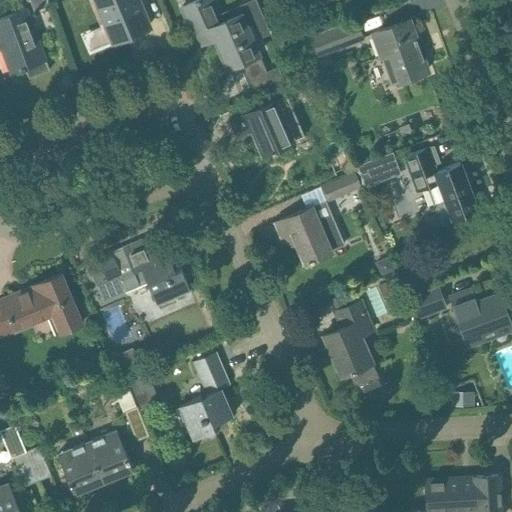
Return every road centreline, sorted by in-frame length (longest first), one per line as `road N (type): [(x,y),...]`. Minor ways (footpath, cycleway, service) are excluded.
road 1 (residential): [(318,437),(207,176)]
road 2 (unclassified): [(0,141),(172,84),(207,176)]
road 3 (residential): [(207,176),(30,232),(0,223)]
road 4 (residential): [(511,425),(318,437)]
road 5 (residential): [(318,437),(164,511)]
road 6 (residential): [(511,154),(456,0)]
